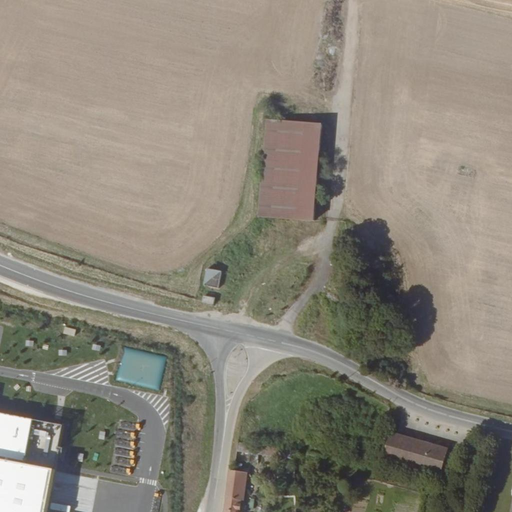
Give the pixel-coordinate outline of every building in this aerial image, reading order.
[(315,221),(322,125),(267,121),(258,216),(315,221)] [(222,275),(208,273),(206,288),(221,290),(222,275)] [(116,382),(155,387),(155,383),(154,383),(158,354),(121,349),(116,382)] [(0,511),(45,511),(53,473),(33,469),(42,427),(0,417),(0,511)] [(386,462),(441,477),(449,450),(393,435),(386,462)] [(229,474),(223,511),(244,511),(249,477),(229,474)] [(274,496),(274,511),(296,511),(296,496),(274,496)]
